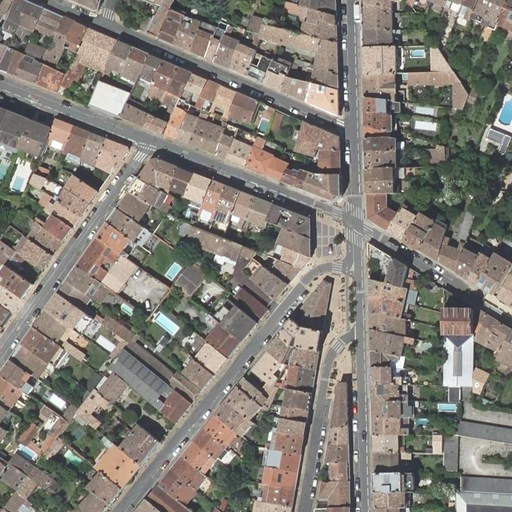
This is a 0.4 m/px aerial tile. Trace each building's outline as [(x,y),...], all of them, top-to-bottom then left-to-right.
[(3,0),(0,6),(0,13),(4,16),(12,0),(3,0)] [(31,2),(25,0),(16,0),(4,24),(3,26),(8,29),(11,25),(19,29),(31,3),(31,2)] [(99,11),(101,0),(81,0),(80,3),(98,11),(99,11)] [(171,9),(174,0),(163,0),(161,7),(156,16),(154,16),(153,19),(147,33),(159,37),(171,9)] [(289,13),(292,4),(281,0),(279,10),(289,13)] [(337,17),(336,0),(293,0),(292,4),(314,10),(337,17)] [(361,0),(362,15),(393,14),(393,0),(394,0),(361,0)] [(446,7),(446,9),(449,11),(450,9),(451,9),(454,1),(462,5),(464,0),(449,0),(447,7),(446,7)] [(475,11),(479,0),(464,0),(462,5),(459,13),(465,16),(464,18),(470,21),(472,18),(474,12),(475,11)] [(493,0),(479,0),(475,11),(474,12),(472,18),(477,21),(484,24),(486,18),(493,0)] [(499,24),(508,0),(493,0),(486,18),(484,24),(483,27),(495,33),(499,25),(499,24)] [(499,25),(511,31),(511,0),(508,0),(499,24),(499,25)] [(422,13),(426,13),(429,7),(416,1),(413,8),(417,13),(422,13)] [(45,9),(31,3),(19,29),(17,33),(23,35),(24,33),(33,37),(36,30),(45,9)] [(338,26),(337,17),(314,10),(292,4),(289,13),(301,16),(311,19),(310,23),(319,26),(321,21),(338,26)] [(65,18),(45,9),(36,30),(55,39),(65,18)] [(187,17),(188,13),(184,12),(183,14),(171,9),(159,37),(175,45),(187,17)] [(362,15),(363,31),(394,31),(393,17),(400,17),(400,14),(393,14),(362,15)] [(140,29),(147,33),(153,19),(145,16),(140,29)] [(338,43),(338,26),(321,21),(319,26),(310,23),(311,19),(301,16),(300,21),(305,22),(304,25),(302,34),(338,43)] [(191,51),(203,23),(187,17),(175,45),(191,51)] [(244,17),(240,27),(246,30),(249,31),(252,20),(244,17)] [(77,23),(65,18),(55,39),(54,43),(51,47),(49,50),(42,63),(46,65),(55,69),(65,48),(77,23)] [(265,21),(253,18),(252,20),(249,31),(253,33),(261,35),(264,25),(265,21)] [(229,25),(221,22),(218,30),(206,58),(214,62),(229,25)] [(89,28),(77,23),(65,48),(77,53),(89,28)] [(218,30),(203,23),(191,51),(206,58),(218,30)] [(231,69),(241,44),(229,39),(234,27),(229,25),(214,62),(231,69)] [(302,34),(264,25),(261,35),(260,37),(262,38),(261,39),(281,45),(319,54),(316,67),(311,65),(311,68),(315,69),(339,75),(338,43),(302,34)] [(66,75),(58,93),(64,95),(67,89),(72,90),(74,85),(79,86),(87,66),(105,73),(119,41),(89,28),(77,53),(67,75),(66,75)] [(363,31),(363,48),(395,47),(397,47),(401,47),(401,40),(398,38),(394,37),(394,34),(397,34),(401,34),(401,30),(397,31),(394,31),(363,31)] [(252,49),(241,44),(231,69),(247,76),(256,53),(261,39),(262,38),(260,37),(261,35),(253,33),(253,37),(257,38),(252,49)] [(51,47),(32,38),(32,39),(31,41),(49,50),(51,47)] [(433,39),(438,46),(442,53),(446,44),(433,39)] [(49,50),(31,41),(30,42),(25,55),(27,56),(42,63),(49,50)] [(135,48),(119,41),(105,73),(110,75),(113,69),(123,74),(135,48)] [(5,45),(0,55),(0,69),(5,72),(9,73),(19,52),(5,45)] [(433,46),(434,73),(454,72),(451,67),(442,53),(438,46),(433,46)] [(363,48),(364,75),(397,74),(398,74),(397,47),(395,47),(363,48)] [(150,55),(135,48),(123,74),(122,77),(131,81),(130,83),(136,86),(140,77),(142,72),(150,55)] [(19,52),(9,73),(14,75),(17,76),(27,56),(25,55),(19,52)] [(265,83),(274,61),(256,53),(247,76),(265,83)] [(165,61),(150,55),(142,72),(141,76),(155,82),(165,61)] [(42,63),(27,56),(17,76),(30,81),(36,84),(46,65),(42,63)] [(288,78),(293,63),(281,59),(276,56),(275,59),(274,61),(265,83),(283,91),(288,78)] [(179,67),(165,61),(155,82),(154,85),(148,96),(162,103),(166,96),(168,91),(179,67)] [(293,79),(299,65),(293,63),(288,78),(293,79)] [(46,65),(36,84),(50,89),(58,93),(66,75),(55,69),(46,65)] [(193,73),(179,67),(168,91),(166,96),(179,102),(181,99),(182,97),(193,73)] [(340,90),(339,75),(315,69),(311,68),(305,67),(303,72),(314,75),(311,84),(313,84),(340,90)] [(364,75),(365,98),(389,101),(396,102),(402,102),(403,103),(404,97),(396,96),(396,91),(396,86),(399,86),(454,84),(455,105),(442,104),(442,107),(454,109),(464,110),(468,100),(470,96),(460,82),(455,73),(454,72),(434,73),(404,74),(398,74),(397,74),(364,75)] [(209,80),(193,73),(182,97),(181,99),(186,101),(186,103),(189,104),(194,93),(201,96),(209,80)] [(313,84),(311,84),(293,79),(288,78),(283,91),(308,102),(313,84)] [(222,86),(209,80),(201,96),(196,107),(203,110),(207,99),(215,103),(222,86)] [(100,82),(90,105),(108,112),(121,117),(127,103),(127,104),(130,99),(132,94),(100,82)] [(340,116),(340,90),(313,84),(308,102),(340,116)] [(238,93),(222,86),(215,103),(211,112),(214,113),(218,104),(227,108),(223,117),(229,119),(230,115),(238,93)] [(470,96),(468,100),(474,103),(477,98),(476,97),(479,90),(473,88),(470,96)] [(260,102),(238,93),(230,115),(252,123),(260,102)] [(365,98),(365,114),(389,113),(389,116),(402,116),(402,102),(396,102),(389,101),(365,98)] [(130,99),(127,104),(141,110),(144,105),(130,99)] [(181,99),(179,102),(173,117),(169,123),(164,135),(174,139),(177,140),(189,113),(180,110),(182,106),(190,110),(192,105),(189,104),(186,103),(186,101),(181,99)] [(127,103),(121,117),(137,124),(147,128),(152,115),(141,110),(127,104),(127,103)] [(171,107),(162,103),(159,110),(168,114),(171,107)] [(267,111),(274,114),(275,111),(277,109),(269,106),(267,111)] [(0,137),(10,111),(0,107),(0,137)] [(168,114),(159,110),(156,117),(169,123),(173,117),(168,114)] [(31,120),(10,111),(0,137),(0,140),(20,148),(31,120)] [(285,115),(275,111),(274,114),(270,128),(279,131),(285,115)] [(189,113),(177,140),(185,143),(190,145),(200,118),(189,113)] [(200,118),(190,145),(198,148),(202,150),(212,124),(203,120),(205,114),(202,113),(200,118)] [(365,114),(365,126),(390,133),(389,116),(389,113),(365,114)] [(152,115),(147,128),(157,132),(164,135),(169,123),(156,117),(152,115)] [(222,127),(212,124),(202,150),(212,153),(215,155),(223,134),(225,129),(227,123),(229,119),(223,117),(222,116),(221,120),(224,121),(222,127)] [(68,123),(57,119),(49,138),(47,144),(51,146),(53,140),(64,144),(61,150),(65,151),(67,145),(75,126),(68,123)] [(53,128),(31,120),(20,148),(42,157),(45,149),(47,144),(49,138),(53,128)] [(340,136),(305,121),(296,151),(315,157),(315,160),(321,161),(322,150),(325,151),(341,151),(341,137),(340,136)] [(83,129),(75,126),(67,145),(65,151),(64,154),(68,155),(69,153),(79,157),(78,160),(81,161),(82,160),(92,133),(83,129)] [(365,126),(366,139),(391,138),(391,133),(390,133),(365,126)] [(511,144),(511,136),(491,128),(487,138),(502,144),(499,152),(508,155),(509,153),(511,144)] [(235,139),(227,159),(239,164),(246,167),(254,147),(239,141),(240,137),(241,137),(242,134),(237,132),(235,139)] [(99,136),(92,133),(82,160),(97,166),(97,165),(107,139),(99,136)] [(223,134),(215,155),(223,158),(227,159),(235,139),(223,134)] [(254,147),(246,167),(267,175),(277,179),(283,181),(287,170),(288,167),(273,161),(275,157),(262,151),(267,140),(265,140),(259,137),(254,147)] [(366,139),(366,151),(394,151),(397,151),(397,147),(394,147),(394,138),(391,138),(366,139)] [(116,142),(107,139),(97,165),(113,173),(129,150),(129,147),(116,142)] [(53,140),(51,146),(61,150),(64,144),(53,140)] [(450,156),(450,149),(446,148),(439,146),(438,150),(431,150),(428,150),(428,161),(446,161),(446,156),(450,156)] [(320,175),(342,175),(341,151),(325,151),(322,150),(321,161),(320,175)] [(366,151),(366,169),(395,169),(394,154),(397,154),(397,151),(394,151),(366,151)] [(152,161),(139,179),(161,191),(162,187),(167,188),(165,193),(168,195),(170,190),(171,188),(179,167),(165,162),(158,159),(152,161)] [(97,166),(95,170),(110,178),(113,173),(97,165),(97,166)] [(48,171),(38,167),(35,174),(46,179),(48,171)] [(187,170),(179,167),(171,188),(184,193),(183,197),(185,198),(186,197),(195,173),(187,170)] [(395,169),(395,179),(405,178),(405,168),(395,169)] [(287,170),(283,181),(296,187),(305,190),(312,173),(303,169),(302,174),(296,171),(295,173),(287,170)] [(395,179),(395,169),(366,169),(367,182),(395,181),(395,179)] [(201,176),(195,173),(186,197),(200,202),(198,207),(202,208),(204,204),(213,181),(201,176)] [(312,173),(305,190),(322,197),(335,202),(336,202),(337,202),(338,202),(339,202),(339,201),(340,201),(341,200),(342,199),(342,198),(343,197),(343,196),(342,175),(320,175),(312,173)] [(46,179),(35,174),(33,179),(31,183),(35,186),(40,190),(47,179),(46,179)] [(76,176),(75,175),(73,179),(76,182),(72,188),(68,186),(66,189),(91,204),(99,192),(89,185),(76,176)] [(160,209),(162,210),(168,213),(171,206),(164,203),(168,195),(165,193),(163,192),(161,191),(139,179),(130,192),(152,204),(155,206),(160,209)] [(202,208),(199,216),(202,217),(205,211),(212,214),(210,220),(213,221),(216,214),(227,186),(213,181),(204,204),(202,208)] [(395,183),(395,181),(367,182),(367,194),(388,194),(400,193),(399,183),(395,183)] [(232,188),(227,186),(216,214),(219,215),(219,214),(220,212),(225,215),(225,216),(230,218),(232,215),(241,192),(232,188)] [(91,204),(66,189),(60,198),(58,196),(56,194),(53,198),(55,199),(58,201),(82,216),(91,204)] [(138,223),(145,228),(147,225),(140,220),(152,204),(130,192),(118,209),(138,223)] [(238,228),(242,229),(243,227),(246,220),(255,197),(247,194),(241,192),(232,215),(242,219),(240,223),(238,228)] [(74,228),(82,216),(58,201),(55,199),(53,198),(46,193),(44,196),(45,196),(39,204),(46,209),(51,212),(55,215),(74,228)] [(383,228),(389,232),(400,214),(389,207),(388,194),(367,194),(368,219),(369,220),(383,228)] [(249,222),(266,228),(268,222),(274,205),(261,200),(255,197),(246,220),(243,227),(247,228),(249,222)] [(268,222),(285,229),(312,239),(311,219),(274,205),(268,222)] [(399,238),(405,241),(420,217),(421,214),(417,212),(416,215),(408,210),(410,207),(405,205),(404,207),(400,214),(389,232),(399,238)] [(135,242),(145,228),(138,223),(118,209),(108,223),(135,242)] [(205,211),(202,217),(210,220),(212,214),(205,211)] [(48,225),(55,215),(51,212),(49,215),(44,222),(48,225)] [(415,247),(420,250),(436,223),(432,221),(424,216),(421,214),(420,217),(405,241),(415,247)] [(45,228),(64,242),(74,228),(55,215),(48,225),(44,222),(40,219),(38,223),(45,228)] [(230,218),(230,220),(240,223),(242,219),(232,215),(230,218)] [(468,240),(475,220),(467,217),(460,238),(467,241),(468,240)] [(431,257),(438,261),(445,236),(445,233),(448,225),(438,219),(436,223),(420,250),(431,257)] [(35,221),(33,225),(31,227),(34,229),(28,238),(31,240),(54,256),(64,242),(45,228),(38,223),(35,221)] [(257,252),(256,251),(244,246),(237,244),(223,238),(209,233),(195,227),(194,227),(184,221),(179,233),(190,237),(187,244),(216,255),(217,253),(238,261),(241,254),(252,259),(257,252)] [(108,223),(98,237),(122,255),(127,258),(130,255),(124,251),(129,244),(135,248),(138,244),(135,242),(108,223)] [(139,244),(149,230),(148,230),(145,228),(135,242),(138,244),(139,244)] [(285,229),(279,244),(287,247),(312,257),(312,239),(285,229)] [(453,270),(457,273),(465,248),(467,244),(461,242),(459,249),(448,245),(451,238),(448,237),(449,234),(445,233),(445,236),(438,261),(453,270)] [(18,252),(20,254),(25,258),(44,271),(54,256),(31,240),(28,238),(25,236),(15,251),(18,252)] [(98,237),(91,248),(115,265),(116,264),(119,259),(122,255),(98,237)] [(467,279),(469,280),(480,255),(482,252),(485,245),(469,238),(468,240),(467,241),(467,244),(465,248),(457,273),(467,279)] [(1,241),(0,242),(0,261),(8,267),(15,272),(18,268),(14,266),(10,263),(15,256),(19,259),(22,261),(25,258),(20,254),(18,252),(15,251),(1,241)] [(369,244),(369,253),(369,257),(379,262),(379,264),(383,267),(385,268),(382,278),(381,282),(387,284),(404,288),(409,267),(370,244),(369,244)] [(476,284),(478,285),(494,259),(490,257),(487,255),(491,248),(492,247),(485,244),(485,245),(482,252),(480,255),(469,280),(476,284)] [(280,252),(275,250),(272,258),(278,260),(281,262),(302,270),(312,257),(287,247),(283,246),(280,252)] [(91,248),(78,266),(102,283),(115,265),(91,248)] [(489,292),(495,295),(511,265),(511,262),(510,261),(501,256),(497,253),(495,257),(494,259),(478,285),(489,292)] [(115,265),(102,283),(110,289),(118,294),(119,295),(138,266),(128,259),(127,258),(122,255),(119,259),(116,264),(115,265)] [(19,259),(15,256),(10,263),(14,266),(18,268),(22,261),(19,259)] [(188,267),(192,262),(184,256),(180,262),(188,267)] [(297,276),(302,270),(281,262),(278,260),(273,268),(271,267),(268,270),(271,271),(290,285),(297,276)] [(191,299),(196,292),(209,275),(192,262),(188,267),(174,286),(191,299)] [(92,298),(100,303),(110,289),(102,283),(78,266),(68,280),(87,294),(92,298)] [(15,272),(8,267),(2,275),(0,277),(0,282),(4,285),(24,299),(34,285),(15,272)] [(277,301),(290,285),(271,271),(268,270),(265,267),(257,277),(254,275),(251,279),(277,301)] [(370,279),(370,298),(385,297),(406,303),(418,306),(422,293),(419,292),(416,291),(418,283),(412,281),(414,270),(409,267),(404,288),(387,284),(381,282),(370,279)] [(510,305),(511,305),(511,274),(499,298),(510,305)] [(68,280),(59,293),(90,315),(97,320),(100,316),(97,314),(98,312),(88,304),(92,298),(87,294),(68,280)] [(302,328),(323,332),(326,319),(329,302),(332,284),(325,281),(317,290),(313,295),(302,309),(304,310),(302,313),(304,313),(303,316),(305,317),(303,323),(299,320),(297,323),(302,328)] [(223,286),(229,291),(231,289),(229,287),(230,285),(226,282),(223,286)] [(0,303),(14,313),(24,299),(4,285),(0,290),(0,303)] [(262,318),(269,311),(242,289),(236,297),(262,318)] [(451,386),(462,386),(474,386),(474,374),(474,337),(474,334),(474,331),(474,310),(475,306),(456,295),(445,289),(445,310),(445,314),(445,328),(444,333),(444,345),(444,351),(444,363),(444,372),(444,386),(451,386)] [(370,298),(371,313),(388,313),(389,313),(389,316),(402,319),(411,321),(412,314),(404,313),(406,303),(385,297),(370,298)] [(243,342),(259,323),(243,310),(233,302),(231,300),(221,312),(220,312),(215,318),(218,321),(221,324),(243,342)] [(246,306),(243,310),(259,323),(262,318),(246,306)] [(480,310),(475,306),(474,310),(474,331),(474,334),(474,337),(476,338),(479,334),(488,315),(480,310)] [(0,324),(4,328),(12,316),(0,307),(0,324)] [(65,349),(81,361),(86,355),(79,350),(66,341),(70,335),(76,339),(77,339),(78,338),(77,337),(80,334),(74,330),(46,310),(34,328),(59,345),(65,349)] [(371,313),(371,330),(406,337),(406,320),(402,319),(389,316),(389,313),(388,313),(371,313)] [(229,359),(243,342),(221,324),(218,321),(209,314),(204,321),(212,328),(216,331),(207,341),(229,359)] [(130,343),(136,335),(108,315),(102,324),(124,339),(130,343)] [(491,316),(488,315),(479,334),(476,338),(486,343),(484,345),(488,346),(500,322),(491,316)] [(320,352),(323,332),(302,328),(297,323),(293,320),(281,335),(293,347),(298,348),(320,352)] [(511,328),(505,325),(500,322),(488,346),(498,351),(496,356),(499,358),(511,331),(511,328)] [(73,355),(65,349),(59,345),(34,328),(23,344),(50,363),(53,365),(62,371),(64,368),(63,363),(66,359),(71,358),(73,355)] [(216,331),(212,328),(203,338),(204,339),(207,341),(216,331)] [(371,330),(372,350),(400,356),(403,357),(405,343),(415,345),(416,339),(413,339),(406,337),(371,330)] [(510,374),(511,370),(511,331),(499,358),(498,361),(495,367),(510,374)] [(66,341),(79,350),(87,339),(80,334),(77,337),(78,338),(77,339),(76,339),(70,335),(66,341)] [(140,336),(138,334),(136,335),(130,343),(126,349),(169,385),(175,390),(177,391),(193,404),(202,393),(177,372),(175,375),(163,366),(160,369),(149,360),(135,342),(140,336)] [(293,347),(281,335),(268,350),(284,363),(293,347)] [(216,376),(229,359),(207,341),(204,339),(203,338),(202,337),(199,340),(202,342),(206,346),(198,356),(193,352),(191,351),(188,353),(191,356),(195,359),(216,376)] [(202,342),(199,340),(191,351),(193,352),(198,356),(206,346),(202,342)] [(37,379),(38,379),(46,369),(50,363),(23,344),(11,360),(32,375),(34,376),(37,379)] [(317,370),(320,352),(298,348),(294,366),(317,370)] [(169,385),(126,349),(117,361),(111,369),(115,373),(130,385),(154,404),(161,411),(173,397),(171,395),(165,391),(169,385)] [(284,363),(268,350),(253,370),(263,379),(265,380),(269,382),(274,387),(276,383),(280,375),(279,374),(276,376),(274,374),(275,372),(276,372),(279,372),(283,367),(285,368),(287,365),(284,363)] [(372,350),(372,367),(390,367),(395,368),(398,368),(400,356),(372,350)] [(205,389),(216,376),(195,359),(191,356),(180,368),(185,372),(205,389)] [(11,360),(1,375),(24,390),(29,394),(33,389),(30,387),(26,384),(32,375),(11,360)] [(313,393),(317,370),(294,366),(287,365),(285,368),(284,369),(290,370),(288,381),(287,381),(284,383),(284,384),(276,383),(274,387),(280,387),(286,389),(288,389),(313,393)] [(372,367),(373,385),(402,385),(407,385),(407,382),(407,378),(403,378),(403,369),(398,368),(395,368),(390,367),(372,367)] [(474,374),(474,386),(473,391),(481,393),(490,376),(476,369),(474,374)] [(253,370),(248,375),(259,384),(263,379),(253,370)] [(88,384),(95,389),(104,377),(97,372),(88,384)] [(130,385),(115,373),(109,380),(107,378),(102,384),(105,386),(103,388),(99,385),(95,389),(99,392),(114,405),(130,385)] [(0,404),(9,411),(24,390),(1,375),(0,376),(0,404)] [(248,375),(246,378),(262,392),(269,382),(265,380),(263,379),(259,384),(248,375)] [(246,378),(239,387),(262,407),(263,407),(268,402),(270,399),(262,392),(246,378)] [(280,387),(274,387),(269,382),(262,392),(270,399),(268,402),(269,402),(264,408),(269,412),(269,411),(272,404),(280,387)] [(334,399),(332,427),(349,427),(348,391),(348,383),(338,383),(334,399)] [(373,385),(373,402),(409,401),(409,385),(407,385),(402,385),(373,385)] [(451,402),(462,402),(462,400),(462,386),(451,386),(451,402)] [(462,386),(462,400),(474,400),(473,391),(474,386),(462,386)] [(239,387),(228,401),(251,420),(262,407),(239,387)] [(112,408),(114,405),(99,392),(95,389),(93,393),(81,409),(77,413),(78,413),(96,428),(98,425),(100,423),(90,415),(100,402),(107,407),(108,405),(112,408)] [(310,411),(313,393),(288,389),(286,403),(283,403),(280,403),(279,405),(281,406),(285,407),(310,411)] [(177,424),(193,404),(177,391),(173,397),(161,411),(177,424)] [(243,437),(255,423),(251,420),(228,401),(217,414),(239,433),(243,437)] [(410,419),(412,419),(412,408),(415,407),(414,401),(409,401),(373,402),(374,419),(402,419),(410,419)] [(72,403),(62,417),(70,423),(78,413),(77,413),(81,409),(72,403)] [(0,404),(0,425),(4,428),(6,424),(2,422),(9,411),(0,404)] [(283,419),(307,423),(310,411),(285,407),(281,406),(279,405),(272,404),(269,411),(269,412),(279,414),(278,418),(283,419)] [(30,425),(19,439),(19,440),(28,445),(35,451),(39,446),(32,440),(53,411),(45,405),(39,413),(35,418),(30,425)] [(161,411),(157,408),(154,412),(159,416),(162,412),(161,411)] [(2,422),(6,424),(13,414),(9,411),(2,422)] [(205,428),(228,447),(239,433),(217,414),(205,428)] [(59,437),(70,423),(62,417),(48,434),(56,440),(59,437)] [(305,437),(307,423),(283,419),(278,418),(277,422),(283,423),(281,429),(276,428),(271,427),(270,430),(275,431),(305,437)] [(374,419),(374,436),(399,435),(403,435),(404,435),(411,435),(410,430),(410,429),(410,419),(402,419),(374,419)] [(455,435),(458,435),(511,444),(511,429),(461,421),(457,420),(456,433),(455,435)] [(123,447),(140,425),(138,424),(121,445),(123,447)] [(106,431),(98,425),(96,428),(103,434),(106,431)] [(142,466),(161,443),(140,425),(123,447),(121,445),(118,443),(116,445),(142,466)] [(349,427),(332,427),(329,445),(349,444),(349,427)] [(219,458),(228,447),(205,428),(194,442),(217,461),(219,458)] [(302,454),(305,437),(275,431),(273,444),(268,443),(267,448),(270,449),(272,449),(302,454)] [(58,452),(66,442),(59,437),(56,440),(48,434),(39,446),(35,451),(50,462),(58,452)] [(374,436),(375,453),(395,452),(399,452),(405,453),(404,447),(399,447),(399,439),(404,439),(404,435),(403,435),(399,435),(374,436)] [(427,453),(443,454),(443,435),(435,435),(434,449),(427,449),(427,453)] [(444,473),(458,473),(458,435),(455,435),(455,436),(450,436),(443,435),(443,454),(444,454),(444,473)] [(123,489),(142,466),(116,445),(110,440),(107,445),(111,448),(116,452),(100,471),(102,472),(123,489)] [(216,462),(217,461),(194,442),(183,456),(205,475),(216,462)] [(349,444),(329,445),(326,463),(350,462),(349,444)] [(116,452),(111,448),(96,467),(100,471),(116,452)] [(230,452),(227,449),(219,458),(223,461),(230,452)] [(299,472),(302,454),(272,449),(270,449),(268,463),(270,463),(270,467),(299,472)] [(375,453),(375,474),(400,474),(400,460),(412,459),(412,453),(405,453),(399,452),(395,452),(375,453)] [(183,456),(171,470),(190,486),(197,491),(208,477),(205,475),(183,456)] [(29,476),(29,477),(39,484),(46,489),(53,479),(52,478),(36,467),(25,459),(18,469),(29,476)] [(205,475),(208,477),(209,478),(219,465),(216,462),(205,475)] [(350,462),(326,463),(325,465),(330,465),(331,478),(323,479),(322,482),(350,482),(350,462)] [(6,476),(3,480),(18,490),(29,477),(29,476),(13,465),(11,469),(16,472),(11,479),(6,476)] [(296,490),(299,472),(270,467),(269,471),(267,470),(264,484),(267,484),(296,490)] [(10,470),(6,476),(11,479),(16,472),(11,469),(10,470)] [(171,470),(160,484),(179,499),(186,505),(197,491),(190,486),(171,470)] [(112,504),(123,489),(102,472),(99,475),(103,478),(95,488),(91,486),(89,488),(93,491),(112,504)] [(400,474),(375,474),(376,493),(404,492),(405,492),(410,492),(410,488),(404,489),(404,477),(410,477),(410,474),(404,474),(400,474)] [(415,492),(415,474),(410,474),(410,477),(404,477),(404,489),(410,488),(410,492),(415,492)] [(91,485),(91,486),(95,488),(103,478),(99,475),(91,485)] [(511,479),(461,476),(461,491),(471,492),(504,494),(511,494),(511,479)] [(18,490),(5,509),(8,511),(17,511),(18,511),(19,511),(26,511),(32,505),(27,500),(39,484),(29,477),(18,490)] [(202,495),(213,481),(209,478),(208,477),(197,491),(202,495)] [(351,507),(350,482),(322,482),(319,503),(318,509),(328,509),(330,508),(351,507)] [(293,507),(296,490),(267,484),(264,484),(259,483),(258,488),(266,489),(264,498),(260,497),(259,501),(293,507)] [(147,499),(162,511),(194,511),(186,505),(179,499),(160,484),(147,499)] [(85,511),(105,511),(112,504),(93,491),(80,507),(85,511)] [(511,511),(511,494),(504,494),(471,492),(461,491),(455,491),(456,507),(455,511),(511,511)] [(408,508),(411,508),(410,492),(405,492),(404,492),(376,493),(376,509),(400,508),(405,508),(408,508)] [(162,511),(147,499),(137,511),(162,511)] [(221,511),(223,511),(229,501),(225,500),(220,511),(221,511)] [(292,511),(293,507),(259,501),(258,507),(259,507),(258,511),(292,511)]
